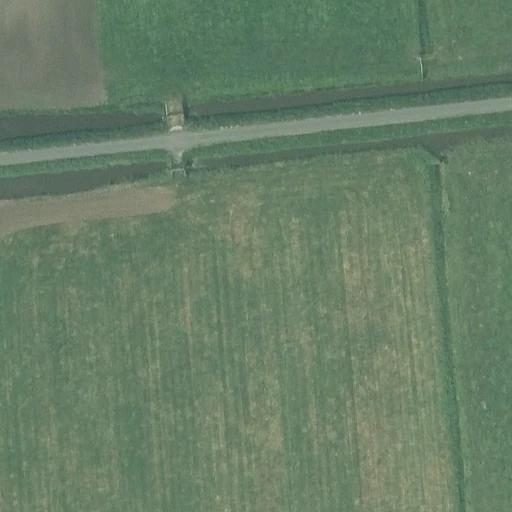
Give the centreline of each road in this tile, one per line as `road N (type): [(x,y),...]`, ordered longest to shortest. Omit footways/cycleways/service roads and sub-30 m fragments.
road 1 (unclassified): [(0,160),(511,103)]
road 2 (track): [(172,72),(180,214)]
